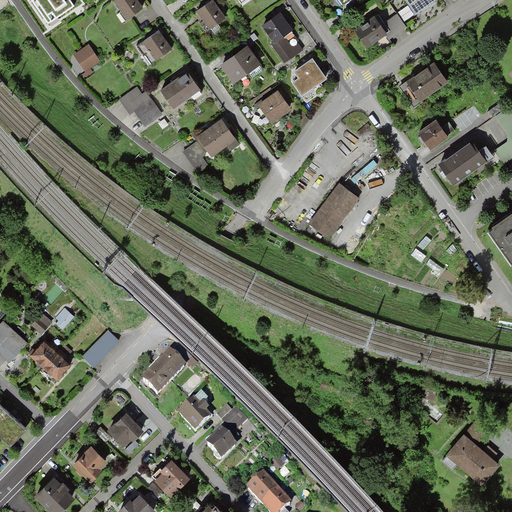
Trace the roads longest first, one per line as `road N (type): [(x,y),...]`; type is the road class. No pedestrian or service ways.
road 1 (residential): [(511,309),(357,86)]
road 2 (residential): [(282,173),(154,0)]
road 3 (residential): [(485,0),(357,86)]
road 4 (residential): [(199,278),(114,374)]
